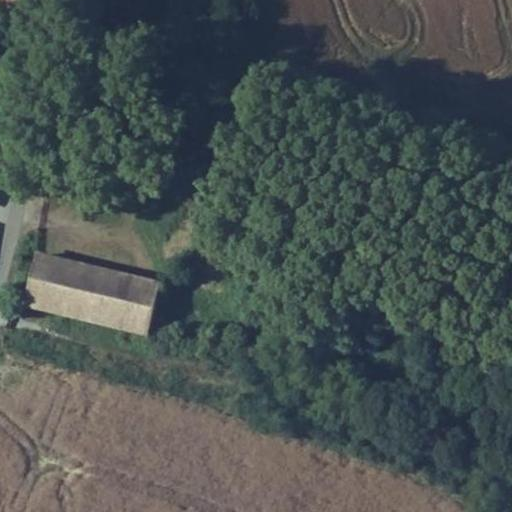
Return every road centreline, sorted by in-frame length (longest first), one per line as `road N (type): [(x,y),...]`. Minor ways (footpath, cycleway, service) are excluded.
road 1 (track): [(0,322),(256,377),(340,404),(462,467),(511,479)]
road 2 (tertiary): [(51,0),(0,249)]
